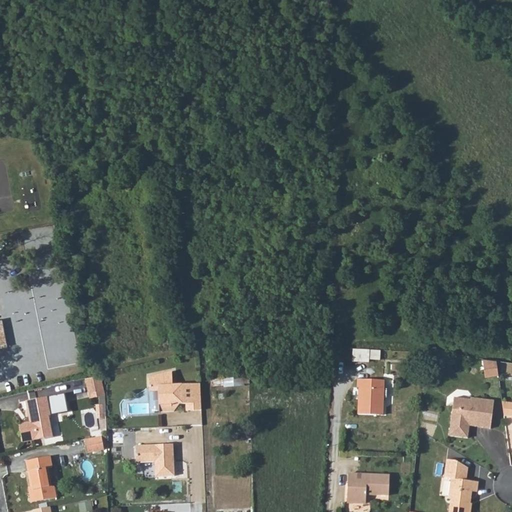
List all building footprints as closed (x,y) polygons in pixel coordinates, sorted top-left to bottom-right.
[(378,360),(378,352),(369,351),(369,359),(378,360)] [(494,361),(483,359),(485,369),(490,369),(491,376),(496,375),(494,361)] [(171,372),(152,376),(153,386),(157,386),(157,391),(158,412),(173,411),(173,404),(185,403),(185,410),(201,410),(199,383),(171,385),(171,372)] [(103,373),(88,376),(90,389),(104,386),(103,373)] [(382,381),(357,380),(356,388),(358,388),(358,414),(382,415),(382,381)] [(63,381),(27,390),(28,397),(65,391),(63,381)] [(104,386),(90,389),(92,396),(104,393),(104,386)] [(28,397),(25,398),(26,406),(29,405),(32,419),(28,420),(18,421),(21,439),(44,435),(43,427),(50,425),(48,413),(68,410),(65,391),(28,397)] [(470,397),(469,400),(453,399),(448,437),(467,439),(469,425),(489,427),(492,400),(470,397)] [(511,402),(500,401),(502,415),(511,416),(511,402)] [(52,434),(50,425),(43,427),(44,435),(52,434)] [(124,442),(124,431),(113,431),(113,442),(124,442)] [(101,435),(84,438),(86,452),(104,448),(101,435)] [(172,443),(155,444),(156,476),(173,475),(172,443)] [(156,476),(155,444),(134,444),(135,461),(154,461),(154,476),(156,476)] [(53,465),(51,454),(26,458),(31,487),(28,488),(31,500),(56,495),(54,483),(51,484),(48,466),(53,465)] [(453,460),(444,459),(442,478),(448,478),(446,494),(449,499),(447,511),(467,511),(469,502),(467,502),(468,491),(475,492),(476,481),(464,480),(465,467),(453,460)] [(389,476),(347,474),(347,502),(365,503),(366,494),(388,495),(389,476)]
